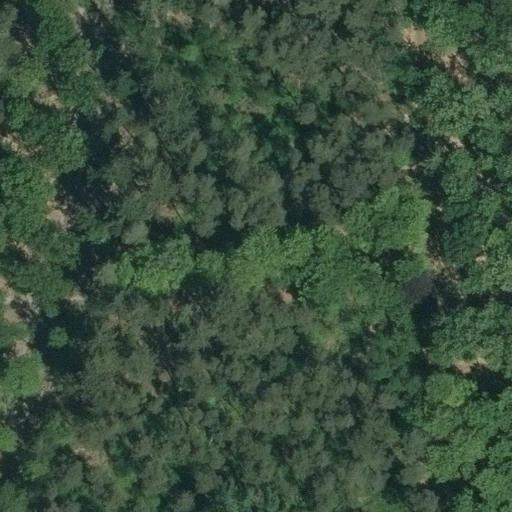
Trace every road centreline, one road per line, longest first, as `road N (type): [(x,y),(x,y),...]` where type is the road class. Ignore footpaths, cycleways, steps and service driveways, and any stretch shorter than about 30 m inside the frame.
road 1 (track): [(404,0),(443,511)]
road 2 (track): [(0,458),(58,295),(76,217),(97,0)]
